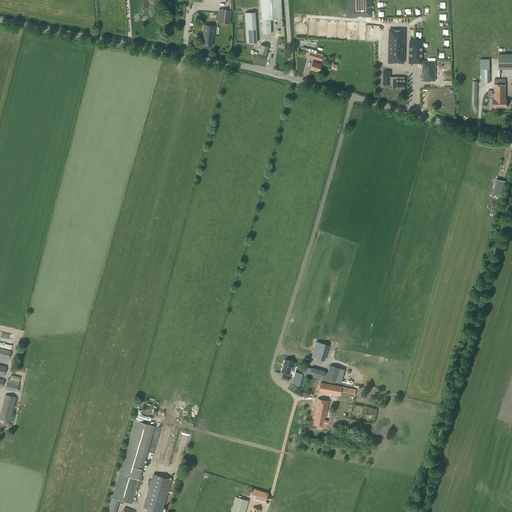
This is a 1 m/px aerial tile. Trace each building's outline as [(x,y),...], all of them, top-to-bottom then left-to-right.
[(260,0),(262,19),(270,19),(282,18),(280,0),(260,0)] [(371,0),(347,0),(348,18),(372,18),(371,0)] [(230,24),(231,11),(219,10),(217,23),(230,24)] [(262,33),(270,33),(270,19),(262,19),(262,33)] [(213,37),(215,26),(204,25),(203,36),(202,45),(212,46),(213,37)] [(404,64),(405,29),(398,29),(398,30),(394,30),(394,29),(388,29),(387,63),(394,64),(394,63),(398,63),(398,64),(404,64)] [(256,32),(246,32),(247,43),(257,42),(256,32)] [(409,41),(409,63),(421,63),(422,41),(409,41)] [(270,48),(271,44),(266,43),(265,46),(260,44),(258,53),(265,55),(268,47),(270,48)] [(322,56),(316,54),(310,52),(308,57),(321,61),(322,56)] [(499,70),(511,69),(511,54),(499,54),(499,70)] [(489,59),(480,59),(481,83),(490,83),(490,69),(489,69),(489,59)] [(435,75),(434,61),(422,61),(422,75),(421,75),(421,76),(423,76),(423,81),(435,81),(435,76),(436,76),(436,75),(435,75)] [(310,69),(319,72),(321,64),(312,62),(310,69)] [(393,88),(407,88),(407,80),(404,80),(404,77),(389,77),(389,72),(383,71),(383,85),(389,86),(389,83),(392,83),(393,88)] [(501,99),(501,84),(494,84),(494,99),(493,99),(493,108),(501,108),(500,99),(501,99)] [(500,196),(504,181),(496,179),(492,194),(500,196)] [(0,336),(0,342),(8,345),(9,339),(0,336)] [(323,360),(327,345),(320,342),(315,358),(323,360)] [(0,357),(9,360),(11,351),(0,348),(0,357)] [(289,374),(293,362),(284,359),(280,371),(284,373),(283,374),(281,379),(288,381),(290,376),(287,375),(287,374),(289,374)] [(335,382),(339,368),(330,365),(326,379),(335,382)] [(322,379),(324,373),(311,369),(309,375),(322,379)] [(302,386),(305,375),(299,373),(296,385),(302,386)] [(17,392),(21,377),(12,375),(10,379),(8,379),(5,389),(17,392)] [(354,397),(355,389),(341,387),(321,383),(319,392),(334,394),(340,395),(340,394),(354,397)] [(0,419),(10,422),(16,397),(5,394),(0,415),(0,419)] [(325,418),(329,401),(317,399),(314,415),(315,415),(314,424),(322,426),(323,423),(326,424),(327,420),(324,420),(324,418),(325,418)] [(132,504),(155,426),(135,420),(112,498),(132,504)] [(154,474),(144,507),(145,508),(159,511),(158,511),(160,511),(170,479),(154,474)] [(265,503),(268,493),(255,489),(252,499),(265,503)] [(244,511),(248,501),(235,497),(230,511),(244,511)] [(111,511),(113,500),(108,499),(105,511),(111,511)]
